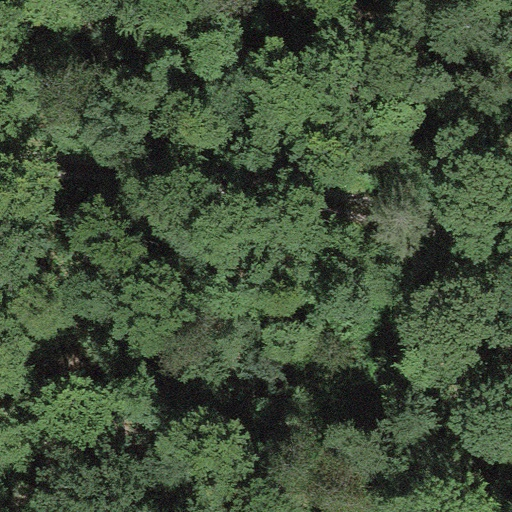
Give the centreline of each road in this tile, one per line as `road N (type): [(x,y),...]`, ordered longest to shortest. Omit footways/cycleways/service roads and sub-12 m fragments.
road 1 (track): [(0,189),(233,207),(511,267)]
road 2 (track): [(455,256),(511,123)]
